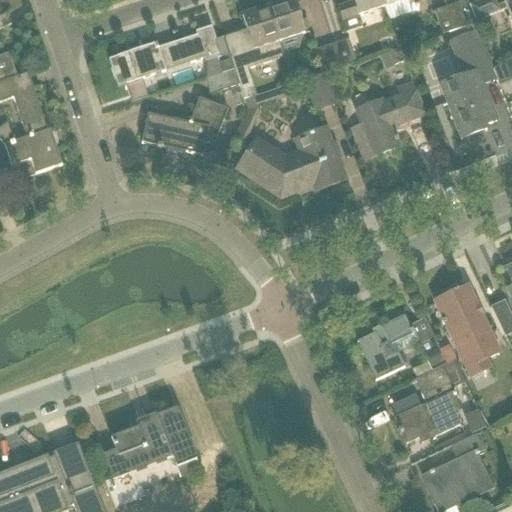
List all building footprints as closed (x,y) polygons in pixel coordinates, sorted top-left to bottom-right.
[(353,0),(354,3),(338,8),(343,23),(384,10),(381,0),(353,0)] [(413,0),(381,0),(384,10),(413,0)] [(511,0),(497,7),(494,0),(484,0),(469,6),(476,23),(506,11),(511,24),(511,0)] [(304,34),(293,1),(268,9),(279,43),(304,34)] [(446,8),(454,32),(465,28),(457,5),(446,8)] [(454,32),(446,8),(434,12),(442,36),(454,32)] [(268,9),(242,18),(247,32),(224,39),(231,61),(234,72),(235,75),(247,71),(285,59),(283,53),(279,43),(268,9)] [(186,36),(216,25),(211,13),(181,24),(186,36)] [(0,18),(0,30),(11,26),(6,15),(0,18)] [(204,64),(221,59),(211,28),(196,34),(197,37),(158,50),(157,46),(108,62),(117,89),(164,74),(162,68),(188,59),(189,65),(203,60),(204,64)] [(492,81),(482,56),(473,34),(462,39),(476,74),(440,88),(461,142),(462,142),(460,136),(483,127),(485,133),(486,132),(485,128),(497,123),(482,85),(492,81)] [(334,45),(342,69),(352,66),(344,41),(334,45)] [(342,69),(334,45),(314,51),(322,76),(342,69)] [(406,63),(401,50),(387,55),(393,69),(406,63)] [(25,140),(15,144),(8,124),(0,129),(0,140),(4,147),(17,183),(62,168),(50,132),(47,133),(28,76),(17,79),(9,55),(0,57),(0,105),(12,101),(25,140)] [(222,75),(234,72),(231,61),(219,65),(222,75)] [(511,62),(505,65),(493,70),(498,82),(509,77),(511,82),(511,62)] [(234,72),(222,75),(205,81),(209,95),(238,85),(235,75),(234,72)] [(316,112),(319,110),(333,105),(321,75),(304,81),(316,112)] [(362,129),(353,132),(364,162),(374,158),(399,148),(392,130),(426,116),(414,85),(398,92),(401,99),(383,106),(382,104),(357,114),(362,129)] [(185,154),(203,158),(206,144),(214,146),(227,112),(199,101),(190,123),(189,123),(188,125),(180,123),(179,123),(148,117),(142,145),(157,148),(157,151),(162,152),(162,149),(165,150),(164,152),(185,157),(185,154)] [(301,192),(301,187),(312,183),(316,194),(345,182),(325,130),(295,142),(301,159),(284,166),(264,152),(267,148),(257,142),(238,172),(281,200),(301,192)] [(500,356),(493,343),(467,289),(458,293),(457,292),(453,294),(454,295),(448,298),(435,304),(472,381),(493,371),(488,361),(500,356)] [(511,318),(506,306),(494,312),(505,333),(511,329),(511,318)] [(375,382),(376,383),(404,369),(397,356),(418,346),(432,373),(446,366),(431,333),(427,324),(426,323),(424,322),(423,322),(422,322),(409,328),(404,317),(403,318),(403,320),(382,330),(381,328),(379,329),(381,332),(357,343),(358,344),(359,344),(376,382),(375,382)] [(449,347),(439,351),(446,366),(447,367),(456,362),(449,347)] [(448,368),(454,381),(461,378),(455,364),(448,368)] [(426,436),(428,441),(460,426),(454,413),(457,411),(451,399),(456,396),(450,383),(454,381),(448,368),(438,373),(415,383),(426,407),(419,410),(395,421),(399,430),(396,431),(400,438),(402,437),(406,446),(426,436)] [(117,454),(104,459),(113,481),(172,458),(180,480),(200,472),(196,463),(176,412),(177,412),(176,410),(156,418),(158,423),(140,430),(139,429),(111,440),(117,454)] [(471,434),(486,429),(479,411),(464,417),(471,434)] [(433,474),(433,472),(429,474),(430,476),(422,479),(434,505),(433,506),(436,511),(456,511),(454,508),(492,490),(476,455),(482,452),(475,437),(453,448),(459,462),(433,474)] [(103,511),(78,446),(76,447),(77,450),(48,462),(47,458),(25,466),(26,470),(15,474),(15,475),(7,478),(7,477),(1,480),(0,480),(0,511),(62,511),(73,508),(75,511),(103,511)]
